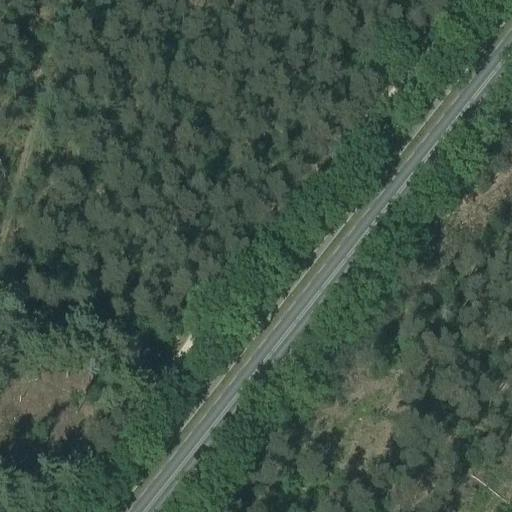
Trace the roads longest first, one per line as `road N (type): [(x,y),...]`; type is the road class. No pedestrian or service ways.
road 1 (secondary): [(152,511),(511,54)]
road 2 (track): [(511,312),(403,451),(339,511)]
